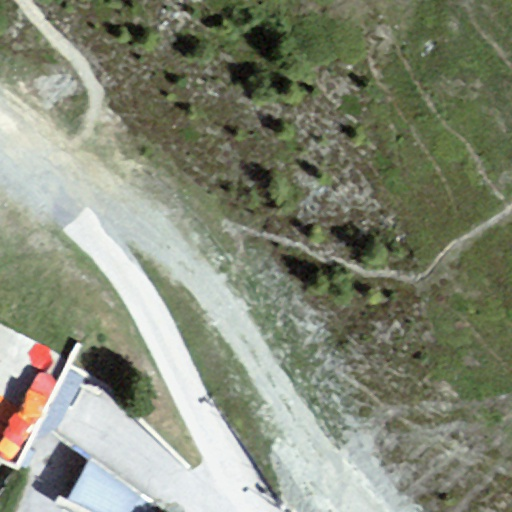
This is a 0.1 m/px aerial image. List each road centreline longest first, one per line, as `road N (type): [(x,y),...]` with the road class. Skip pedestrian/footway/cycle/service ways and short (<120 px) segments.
road 1 (track): [(69,198),(161,246),(362,511)]
road 2 (track): [(69,198),(136,295),(242,511)]
